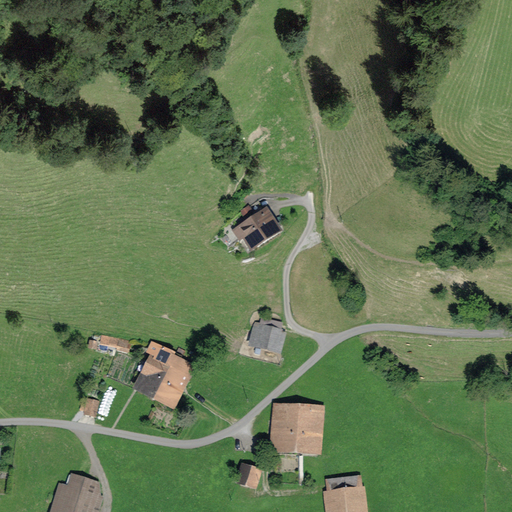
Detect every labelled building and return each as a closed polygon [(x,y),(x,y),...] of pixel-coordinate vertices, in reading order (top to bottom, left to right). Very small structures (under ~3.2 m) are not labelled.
[(240,211),(246,220),(232,230),(240,241),(243,239),(251,251),(283,230),(267,207),(256,214),(250,205),(240,211)] [(282,353),(288,331),(282,329),(284,322),(262,316),(260,324),(254,322),(249,345),(282,353)] [(129,353),(133,342),(120,337),(116,349),(129,353)] [(132,389),(153,399),(176,353),(152,341),(146,352),(150,354),(132,389)] [(176,353),(153,399),(174,410),(197,364),(176,353)] [(97,417),(101,400),(86,396),(82,414),(97,417)] [(322,455),(325,405),(274,402),(269,452),(322,455)] [(256,490),(263,469),(242,462),(236,483),(256,490)] [(368,511),(365,486),(362,486),(361,475),(326,479),(328,490),(323,491),(325,511),(368,511)] [(55,511),(76,511),(86,480),(75,477),(72,487),(64,485),(55,511)] [(86,480),(76,511),(97,511),(102,499),(100,484),(86,480)]
